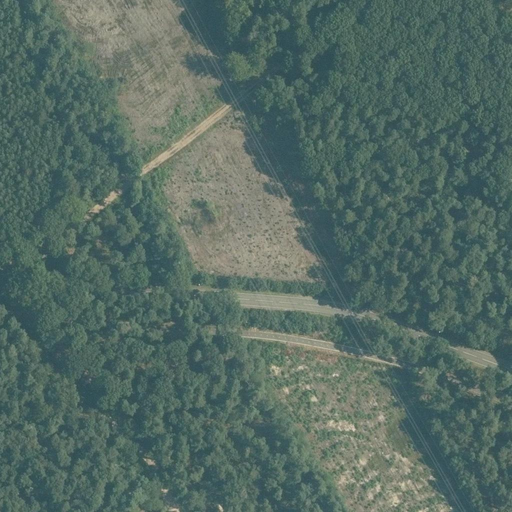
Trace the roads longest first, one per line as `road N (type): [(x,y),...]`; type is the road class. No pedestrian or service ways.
road 1 (secondary): [(511,369),(344,310),(8,280)]
road 2 (track): [(148,471),(52,361)]
